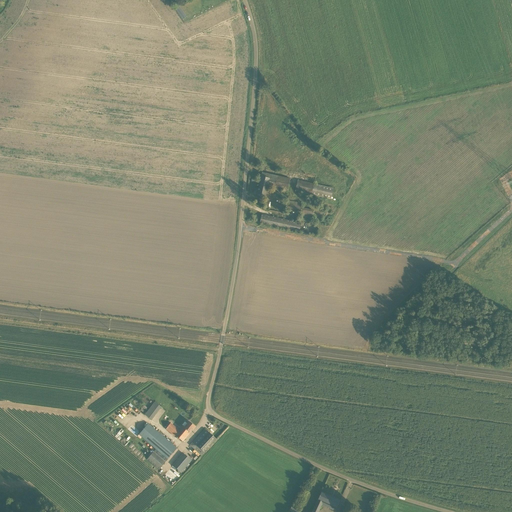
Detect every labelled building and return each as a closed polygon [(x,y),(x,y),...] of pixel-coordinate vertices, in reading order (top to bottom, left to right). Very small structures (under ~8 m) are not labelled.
[(287,189),(290,179),(262,173),(257,195),(265,197),(267,188),(268,185),(275,186),(287,189)] [(333,188),(298,180),(295,192),(331,200),(333,188)] [(314,210),(301,208),(302,203),(288,200),(285,210),(312,216),(314,210)] [(299,233),(301,224),(261,215),(259,224),(299,233)] [(147,422),(150,419),(151,420),(161,407),(154,402),(142,418),(147,422)] [(195,427),(189,422),(187,424),(184,427),(183,426),(179,431),(170,424),(165,430),(174,437),(175,436),(182,442),(195,427)] [(177,448),(148,423),(138,435),(165,458),(164,460),(154,451),(147,460),(159,470),(177,448)] [(202,455),(216,439),(205,429),(190,445),(201,456),(202,455)] [(192,461),(182,453),(172,465),(181,473),(192,461)] [(335,511),(340,500),(321,492),(317,500),(312,511),(318,511),(322,506),(328,508),(335,511)]
